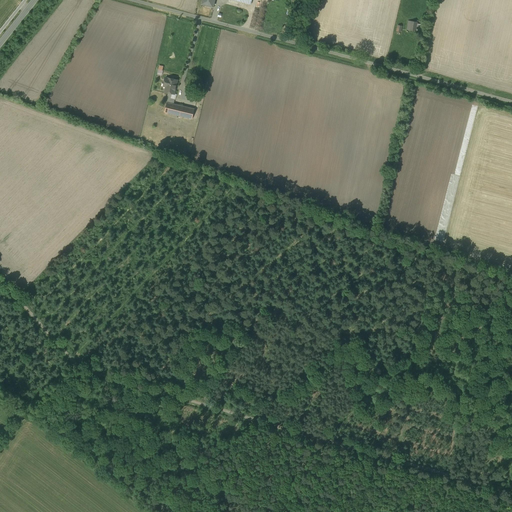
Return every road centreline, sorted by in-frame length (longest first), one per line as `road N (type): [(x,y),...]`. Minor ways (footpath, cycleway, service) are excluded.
road 1 (track): [(73,368),(511,493)]
road 2 (unclassified): [(511,102),(131,0)]
